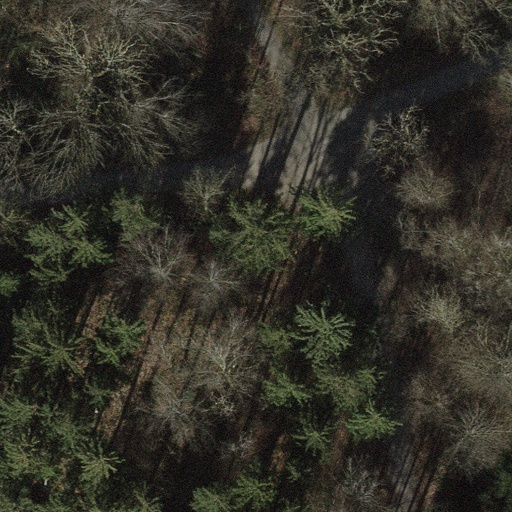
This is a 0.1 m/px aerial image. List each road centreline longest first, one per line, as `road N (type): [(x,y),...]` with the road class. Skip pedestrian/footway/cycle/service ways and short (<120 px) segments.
road 1 (track): [(401,511),(398,428),(297,135),(241,0)]
road 2 (track): [(0,189),(117,178),(297,135),(511,38)]
road 3 (track): [(511,320),(463,286),(297,135)]
